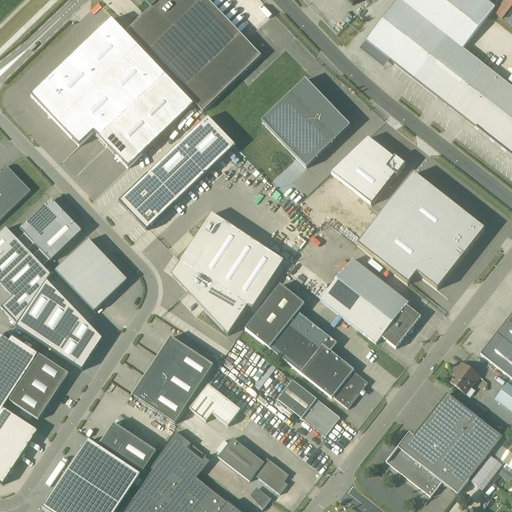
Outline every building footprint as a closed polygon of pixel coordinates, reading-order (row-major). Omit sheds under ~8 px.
[(148,0),(154,6),(126,32),(203,112),(261,56),(207,0),(148,0)] [(484,0),(398,0),(368,39),(366,42),(413,79),(511,156),(511,87),(507,84),(463,49),(488,18),(495,8),(484,0)] [(511,0),(504,0),(495,14),(503,19),(511,4),(511,0)] [(165,76),(118,26),(33,108),(74,150),(93,132),(99,139),(165,76)] [(166,77),(100,140),(128,170),(194,106),(166,77)] [(306,80),(263,122),(307,169),(351,126),(342,117),(340,119),(322,100),(323,98),(306,80)] [(209,119),(121,203),(148,232),(236,147),(209,119)] [(368,139),(331,175),(372,207),(395,176),(397,178),(406,166),(400,162),(379,145),(378,147),(368,139)] [(420,181),(413,175),(358,245),(409,284),(417,274),(438,290),(484,231),(420,181)] [(51,262),(82,233),(58,208),(57,209),(50,201),(20,230),(51,262)] [(228,322),(271,260),(216,222),(173,284),(228,322)] [(8,231),(6,229),(5,231),(0,235),(0,285),(12,298),(1,309),(5,314),(17,326),(50,277),(51,276),(49,275),(8,231)] [(94,313),(111,298),(127,282),(108,262),(88,241),(72,257),(55,273),(56,273),(75,293),(94,313)] [(352,261),(321,302),(376,346),(382,339),(396,350),(421,318),(407,307),(409,305),(352,261)] [(82,372),(84,368),(102,340),(96,334),(47,283),(17,328),(82,372)] [(354,371),(331,352),(337,344),(298,313),(305,305),(281,286),(246,330),(299,373),(332,399),(333,398),(348,410),(369,384),(353,372),(354,371)] [(511,380),(511,314),(480,355),(511,380)] [(0,414),(39,356),(12,338),(9,342),(3,338),(0,336),(0,414)] [(133,396),(131,398),(133,399),(134,398),(175,425),(214,367),(171,339),(169,342),(158,359),(158,358),(156,361),(145,378),(143,380),(144,380),(133,396)] [(69,375),(40,356),(9,402),(38,421),(69,375)] [(480,378),(462,364),(456,372),(459,374),(451,384),(464,394),(469,387),(471,389),(480,378)] [(341,419),(293,382),(278,401),(326,439),(341,419)] [(511,387),(507,384),(495,400),(511,412),(511,387)] [(202,388),(172,430),(176,433),(203,455),(207,458),(213,449),(275,497),(300,465),(202,388)] [(492,453),(503,439),(447,395),(408,445),(404,441),(386,464),(431,498),(442,484),(458,496),(492,453)] [(37,432),(4,410),(0,416),(0,483),(2,485),(37,432)] [(142,475),(156,453),(115,426),(115,425),(114,425),(112,428),(102,444),(101,444),(99,447),(100,447),(142,475)] [(176,433),(121,511),(237,511),(192,476),(202,463),(199,461),(203,455),(192,447),(176,433)] [(503,439),(492,453),(511,468),(511,443),(508,441),(507,442),(503,439)] [(117,511),(141,477),(88,442),(43,510),(44,511),(117,511)] [(499,476),(506,481),(511,474),(504,469),(499,476)] [(259,503),(265,508),(271,501),(265,496),(259,503)]
